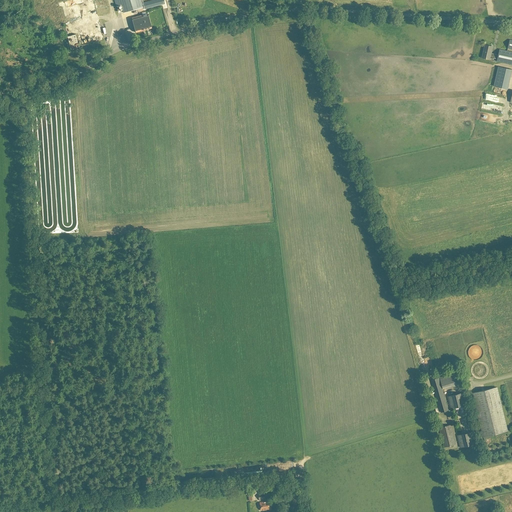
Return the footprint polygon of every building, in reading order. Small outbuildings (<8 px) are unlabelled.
[(114,0),(116,7),(121,5),(123,13),(143,7),(141,0),(114,0)] [(163,0),(153,0),(142,3),(144,10),(165,4),(163,0)] [(147,14),(131,18),(135,33),(150,29),(147,14)] [(497,59),(498,55),(491,54),(493,47),(485,45),(482,58),(490,60),(490,58),(497,59)] [(511,52),(499,50),(498,55),(497,59),(497,61),(511,64),(511,52)] [(511,70),(498,66),(493,86),(507,90),(511,70)] [(459,372),(440,378),(443,389),(462,383),(459,372)] [(439,378),(431,380),(441,413),(448,410),(439,378)] [(496,388),(473,393),(484,437),(507,432),(496,388)] [(464,393),(448,397),(450,406),(466,402),(464,393)] [(451,425),(439,428),(444,447),(456,444),(451,425)] [(474,432),(457,436),(460,448),(477,444),(474,432)] [(271,509),(270,501),(260,503),(260,505),(258,505),(259,507),(260,507),(261,511),(271,509)]
